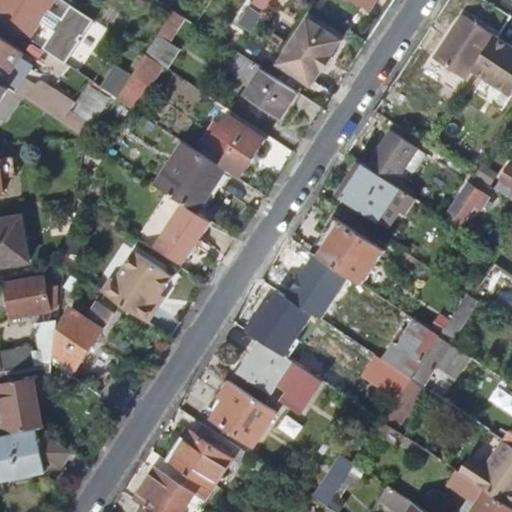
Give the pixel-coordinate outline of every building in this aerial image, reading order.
[(6,0),(0,10),(0,15),(33,36),(45,19),(50,23),(49,24),(58,30),(52,40),(74,55),(83,42),(81,41),(84,37),(86,38),(96,22),(74,7),(65,21),(50,11),(57,0),(6,0)] [(256,0),(254,4),(267,12),(269,9),(274,0),(256,0)] [(376,0),(352,0),(369,11),(376,0)] [(141,12),(133,24),(154,38),(162,25),(141,12)] [(483,61),(497,39),(464,17),(452,35),(454,37),(450,42),(448,41),(435,61),(468,83),(475,74),(483,61)] [(310,19),(279,65),(313,87),(323,71),(324,72),(334,58),(333,57),(343,41),(310,19)] [(0,81),(2,83),(23,52),(0,36),(0,81)] [(483,61),(475,74),(511,97),(511,48),(497,39),(483,61)] [(74,55),(52,40),(45,50),(67,64),(74,55)] [(257,73),(234,57),(225,69),(250,86),(257,73)] [(132,76),(117,66),(102,87),(118,98),(132,76)] [(249,96),(281,117),(298,92),(266,71),(249,96)] [(5,85),(12,90),(55,118),(61,110),(10,76),(5,85)] [(0,108),(12,90),(5,85),(2,83),(0,81),(0,108)] [(454,99),(429,84),(404,122),(429,138),(437,125),(429,119),(438,106),(447,112),(454,99)] [(269,142),(235,119),(226,133),(244,144),(229,166),(246,177),(269,142)] [(394,134),(418,151),(425,143),(399,126),(394,134)] [(394,134),(370,168),(395,184),(418,151),(394,134)] [(188,144),(160,187),(171,195),(190,207),(199,213),(227,170),(188,144)] [(483,165),(475,176),(497,191),(511,168),(511,166),(498,158),(491,170),(483,165)] [(366,165),(343,198),(382,225),(404,191),(395,184),(370,168),(366,165)] [(473,182),(449,220),(463,229),(468,221),(473,225),(488,202),(494,207),(499,201),(491,197),(494,195),(473,182)] [(186,265),(198,247),(202,241),(214,223),(199,213),(190,207),(171,195),(142,241),(160,253),(163,249),(186,265)] [(24,217),(0,219),(0,265),(30,263),(24,217)] [(314,253),(364,287),(387,253),(345,226),(335,240),(326,234),(314,253)] [(72,240),(69,257),(82,259),(84,242),(72,240)] [(511,252),(506,248),(496,263),(511,273),(511,252)] [(113,279),(103,293),(149,324),(159,310),(154,307),(174,278),(137,253),(117,282),(113,279)] [(511,273),(496,263),(473,297),(511,322),(511,273)] [(47,278),(10,283),(15,321),(54,315),(53,310),(58,309),(62,287),(51,288),(47,278)] [(453,294),(436,284),(414,317),(430,328),(453,294)] [(266,343),(323,381),(346,396),(366,365),(317,332),(301,356),(289,349),(297,336),(285,328),(297,308),(275,295),(251,330),(267,341),(266,343)] [(114,316),(99,306),(89,321),(70,310),(55,356),(78,371),(114,316)] [(442,318),(432,332),(441,338),(450,324),(442,318)] [(38,323),(44,366),(54,365),(55,356),(61,320),(38,323)] [(422,325),(405,352),(424,364),(441,338),(432,332),(422,325)] [(441,338),(424,364),(413,380),(424,387),(436,369),(438,371),(446,358),(464,371),(472,358),(441,338)] [(241,372),(274,393),(280,384),(288,389),(282,399),(302,412),(323,381),(266,343),(262,340),(241,372)] [(0,351),(4,372),(38,367),(35,347),(0,351)] [(369,375),(402,396),(413,380),(380,358),(369,375)] [(1,388),(8,435),(37,430),(49,428),(45,396),(42,398),(39,383),(58,380),(54,365),(44,366),(38,367),(4,372),(2,372),(4,388),(1,388)] [(104,379),(96,393),(124,411),(133,399),(104,379)] [(239,388),(217,422),(257,449),(281,415),(239,388)] [(379,432),(397,445),(404,434),(385,422),(379,432)] [(195,433),(174,465),(189,475),(215,492),(217,493),(238,461),(246,467),(253,456),(204,424),(197,435),(195,433)] [(0,470),(3,470),(5,480),(49,474),(60,472),(73,453),(60,445),(40,432),(0,438),(0,470)] [(432,461),(426,471),(442,482),(445,477),(452,482),(450,485),(481,506),(478,511),(473,508),(470,511),(511,511),(511,505),(487,489),(464,474),(411,439),(405,448),(421,460),(426,458),(432,461)] [(511,444),(507,441),(488,469),(473,459),(464,474),(487,489),(511,505),(511,444)] [(337,507),(364,467),(344,454),(317,494),(337,507)] [(159,471),(138,503),(145,508),(151,511),(186,511),(197,497),(207,504),(215,492),(189,475),(182,486),(159,471)]
